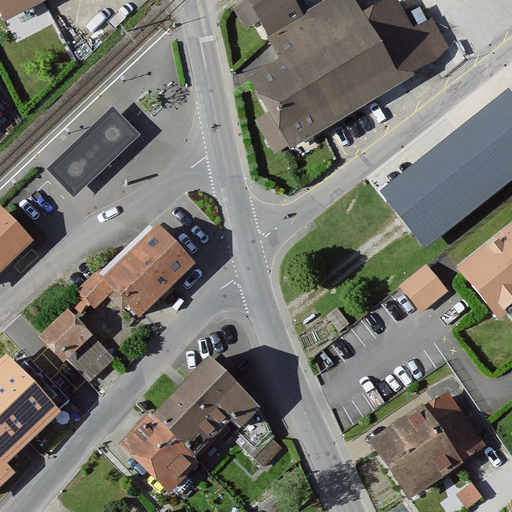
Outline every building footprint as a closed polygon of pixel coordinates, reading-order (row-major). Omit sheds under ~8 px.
[(0,0),(0,12),(8,29),(62,0),(0,0)] [(246,0),(267,37),(305,17),(295,0),(246,0)] [(394,1),(364,19),(400,77),(447,48),(428,18),(412,28),(394,1)] [(254,87),(294,153),(405,85),(400,77),(364,19),(254,87)] [(511,100),(508,95),(382,195),(428,253),(511,186),(511,100)] [(140,134),(113,106),(47,169),(74,197),(140,134)] [(0,271),(28,246),(1,216),(0,217),(0,271)] [(511,229),(458,273),(500,325),(511,314),(511,229)] [(140,316),(191,268),(159,235),(109,283),(140,316)] [(426,267),(399,287),(421,317),(448,296),(426,267)] [(95,273),(73,294),(88,310),(110,289),(95,273)] [(112,358),(73,317),(16,371),(9,363),(0,371),(0,488),(67,425),(55,412),(112,358)] [(266,414),(215,361),(125,448),(173,498),(204,468),(196,461),(236,422),(246,433),(266,414)] [(447,397),(373,447),(410,502),(485,452),(447,397)]
